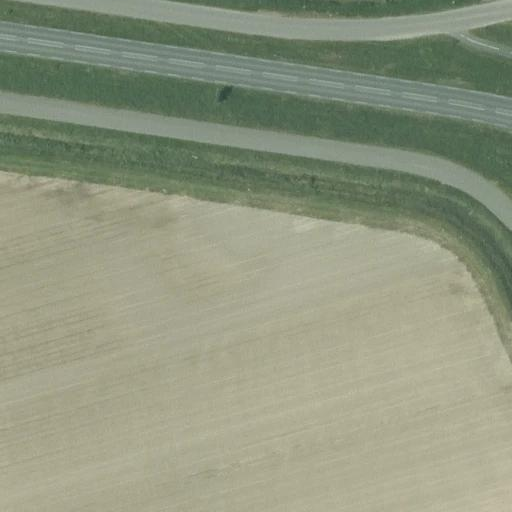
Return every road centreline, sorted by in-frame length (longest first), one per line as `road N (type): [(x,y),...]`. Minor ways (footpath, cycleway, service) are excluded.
road 1 (unclassified): [(0,103),(422,165),(469,181),(511,215)]
road 2 (primary): [(511,113),(0,37)]
road 3 (unclassified): [(87,0),(320,30),(394,28),(511,9)]
